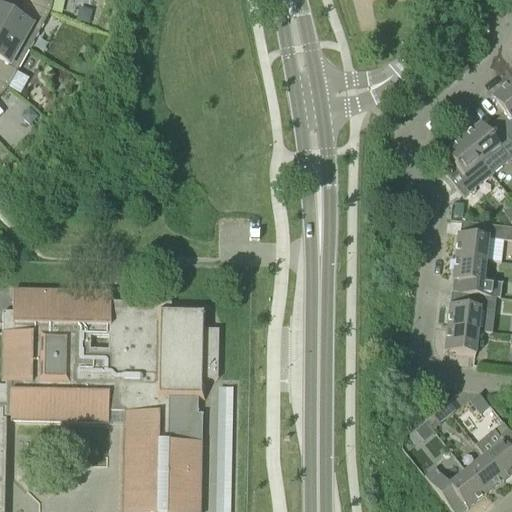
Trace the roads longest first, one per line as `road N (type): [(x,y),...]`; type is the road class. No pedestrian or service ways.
road 1 (residential): [(511,387),(445,381),(425,370),(420,351),(436,197),(405,138),(496,62),(511,15)]
road 2 (tertiary): [(318,306),(328,189),(320,101)]
road 3 (tertiary): [(318,511),(318,306)]
road 4 (tertiary): [(297,107),(318,306)]
road 5 (residential): [(320,101),(380,83),(467,0)]
